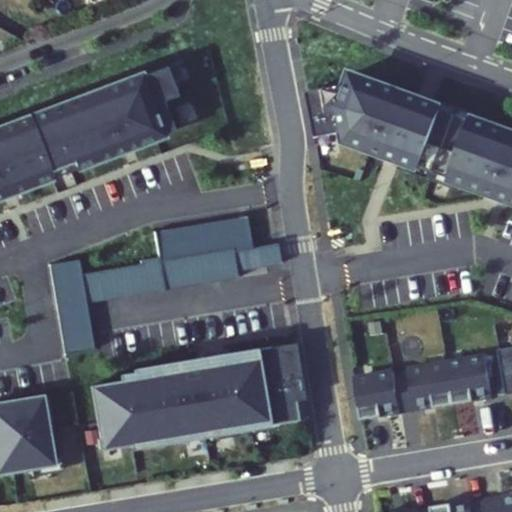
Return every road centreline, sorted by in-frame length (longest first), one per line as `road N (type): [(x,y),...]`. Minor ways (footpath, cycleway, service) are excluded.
road 1 (residential): [(269,0),(336,479)]
road 2 (residential): [(119,511),(336,479)]
road 3 (residential): [(306,0),(511,78)]
road 4 (residential): [(511,450),(336,479)]
